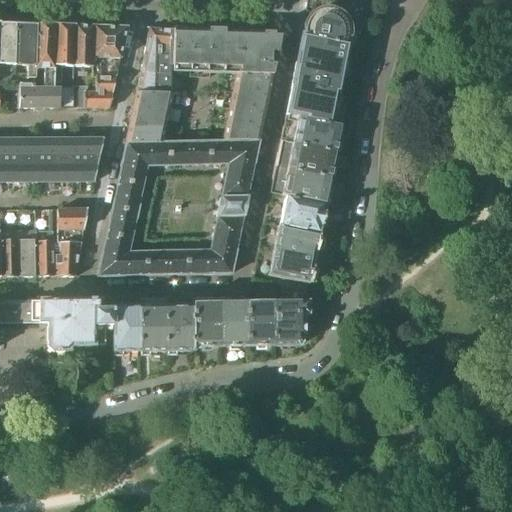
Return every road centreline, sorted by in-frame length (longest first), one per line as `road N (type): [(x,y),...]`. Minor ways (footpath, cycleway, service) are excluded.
road 1 (residential): [(413,0),(378,103),(350,306),(312,371),(78,416),(0,405)]
road 2 (residential): [(298,0),(244,285),(80,287)]
road 3 (residential): [(115,119),(140,0)]
